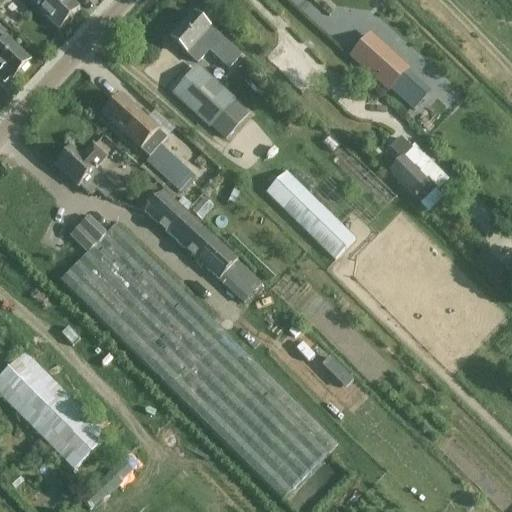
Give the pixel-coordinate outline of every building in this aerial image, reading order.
[(26,0),(33,6),(32,6),(58,31),(79,9),(68,0),(26,0)] [(170,42),(187,56),(202,39),(220,56),(228,47),(210,30),(194,15),(170,42)] [(0,71),(2,70),(12,80),(29,62),(6,40),(10,36),(0,26),(0,71)] [(374,53),(362,64),(384,86),(396,75),(374,53)] [(247,116),(233,104),(235,103),(197,69),(173,94),(212,128),(225,139),(247,116)] [(159,132),(119,97),(102,116),(141,152),(159,132)] [(396,199),(326,131),(265,194),(335,262),(396,199)] [(70,149),(55,165),(79,188),(80,187),(87,193),(88,192),(91,195),(96,190),(105,198),(114,189),(94,171),(96,169),(95,168),(104,158),(92,147),(81,159),(70,149)] [(195,180),(161,148),(147,163),(181,195),(195,180)] [(418,153),(408,163),(403,159),(389,173),(414,200),(417,197),(422,202),(444,181),(418,153)] [(161,195),(144,214),(218,283),(238,262),(188,216),(186,218),(161,195)] [(60,281),(283,502),(336,446),(114,227),(107,234),(89,217),(69,238),(86,255),(60,281)] [(500,288),(510,277),(485,252),(474,263),(500,288)] [(262,284),(238,262),(218,283),(244,305),(262,284)] [(0,378),(0,397),(73,472),(73,471),(74,472),(109,439),(107,437),(25,355),(0,378)]
